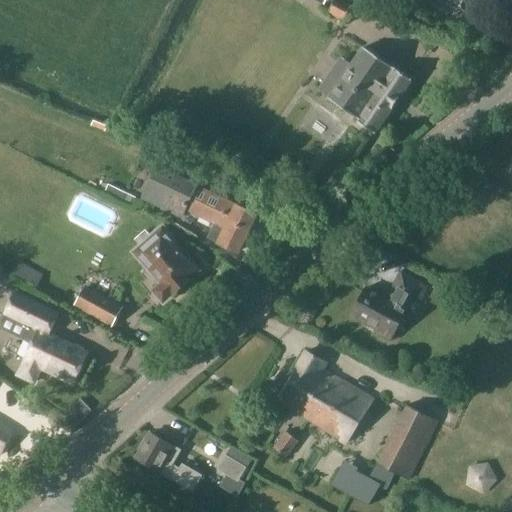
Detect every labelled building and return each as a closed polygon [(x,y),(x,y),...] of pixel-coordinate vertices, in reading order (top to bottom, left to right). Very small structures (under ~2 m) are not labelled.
[(343,19),(351,6),(340,0),(333,0),(328,10),(343,19)] [(450,0),(472,11),(477,0),(450,0)] [(352,64),(329,98),(359,119),(358,121),(376,133),(412,79),(395,67),(395,68),(364,47),(352,64)] [(172,184),(154,174),(144,195),(162,204),(162,205),(182,214),(204,225),(208,217),(216,221),(209,237),(219,242),(238,251),(255,215),(238,206),(237,207),(195,188),(196,186),(176,176),(172,184)] [(137,198),(125,192),(122,200),(133,206),(137,198)] [(187,284),(192,280),(191,278),(199,271),(198,270),(178,245),(179,244),(166,229),(136,254),(162,284),(155,290),(154,290),(163,300),(172,294),(173,295),(178,291),(181,291),(186,287),(187,284)] [(13,275),(38,287),(45,275),(20,261),(13,275)] [(420,298),(427,285),(400,271),(394,284),(395,285),(388,299),(366,287),(353,313),(377,326),(375,331),(391,339),(407,308),(403,307),(410,293),(420,298)] [(0,275),(0,289),(6,292),(11,284),(12,282),(0,275)] [(111,325),(121,307),(86,287),(76,305),(111,325)] [(24,339),(33,343),(34,343),(19,373),(19,374),(34,382),(42,368),(72,382),(86,353),(40,330),(40,329),(50,310),(16,294),(5,317),(29,328),(24,339)] [(312,421),(338,379),(323,369),(326,363),(306,350),(277,398),(312,421)] [(347,443),(373,400),(338,379),(312,421),(347,443)] [(81,399),(66,414),(77,425),(92,410),(81,399)] [(331,484),(368,506),(379,488),(380,485),(386,488),(393,474),(394,472),(408,479),(437,422),(407,407),(406,406),(377,461),(378,461),(369,478),(354,470),(351,474),(350,474),(340,468),(334,478),(331,484)] [(0,454),(13,431),(0,423),(0,454)] [(180,468),(172,464),(181,449),(150,432),(136,458),(193,490),(202,475),(183,464),(180,468)] [(286,457),(297,443),(285,434),(274,448),(286,457)] [(238,481),(246,467),(226,455),(218,468),(238,481)] [(487,464),(471,466),(469,481),(482,488),(494,478),(487,464)]
